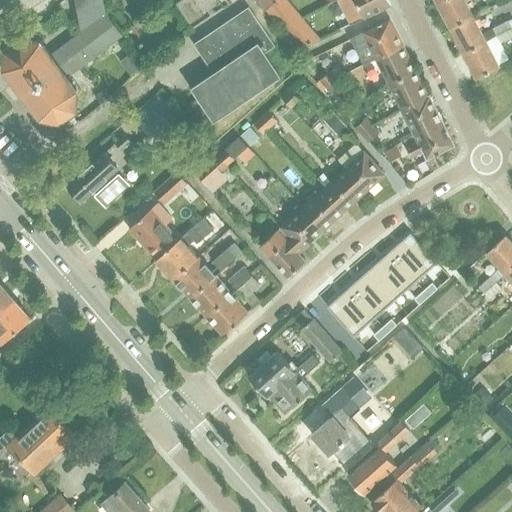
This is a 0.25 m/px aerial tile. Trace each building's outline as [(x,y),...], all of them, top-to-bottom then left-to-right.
[(189,24),(203,15),(192,0),(181,0),(176,4),(189,24)] [(337,0),(351,25),(364,18),(391,4),(388,0),(337,0)] [(463,0),(442,0),(436,4),(449,28),(472,16),(463,0)] [(214,121),(281,76),(265,52),(274,46),(248,6),(194,43),(213,72),(191,87),(214,121)] [(298,19),(292,12),(282,21),(288,28),(298,19)] [(106,13),(88,26),(60,47),(60,50),(52,56),(41,42),(43,39),(41,38),(39,41),(22,37),(21,34),(19,34),(20,38),(17,39),(8,46),(9,46),(6,48),(3,47),(2,49),(5,50),(4,69),(1,69),(1,72),(5,70),(16,84),(13,87),(14,89),(17,87),(28,101),(25,103),(26,105),(29,103),(40,117),(38,120),(40,121),(42,118),(59,122),(60,126),(62,125),(61,122),(64,120),(70,125),(76,120),(73,113),(76,111),(79,112),(79,111),(77,109),(77,91),(80,90),(80,88),(77,89),(66,75),(74,69),(77,70),(123,35),(106,13)] [(472,16),(449,28),(462,53),(485,40),(496,34),(493,27),(481,33),(472,16)] [(295,35),(305,27),(298,19),(288,28),(295,35)] [(496,34),(511,26),(507,19),(493,27),(496,34)] [(364,66),(376,60),(404,46),(391,20),(363,34),(363,35),(351,41),(364,66)] [(511,29),(511,26),(496,34),(500,41),(511,34),(511,29)] [(499,65),(485,40),(462,53),(476,78),(499,65)] [(404,46),(376,60),(389,85),(417,70),(404,46)] [(133,56),(123,65),(131,75),(142,66),(133,56)] [(429,94),(417,70),(389,85),(402,109),(428,95),(429,94)] [(335,80),(328,73),(321,80),(328,87),(335,80)] [(328,87),(332,92),(340,86),(335,80),(328,87)] [(292,107),(299,101),(290,91),(283,97),(292,107)] [(428,95),(402,109),(415,135),(443,121),(429,94),(428,95)] [(277,119),(269,110),(261,117),(270,126),(277,119)] [(333,110),(324,118),(338,133),(347,125),(336,113),(333,110)] [(270,126),(261,117),(255,123),(263,132),(270,126)] [(363,133),(372,124),(366,117),(356,126),(363,133)] [(443,121),(415,135),(419,142),(408,148),(412,157),(422,152),(426,161),(456,146),(443,121)] [(369,140),(379,131),(372,124),(363,133),(369,140)] [(249,146),(259,137),(250,127),(240,136),(249,146)] [(121,149),(131,141),(125,134),(115,142),(121,149)] [(226,149),(218,156),(227,166),(235,159),(238,156),(248,147),(239,137),(226,149)] [(397,144),(385,151),(390,160),(402,154),(397,144)] [(129,184),(120,174),(118,175),(116,174),(121,170),(104,152),(69,184),(82,199),(93,189),(97,193),(96,195),(106,204),(129,184)] [(347,167),(368,189),(384,174),(364,152),(347,167)] [(227,166),(218,156),(212,162),(221,172),(227,166)] [(212,162),(198,176),(207,185),(221,172),(212,162)] [(368,189),(347,167),(326,186),(347,209),(368,189)] [(164,203),(187,183),(176,171),(153,191),(164,203)] [(347,209),(326,186),(305,206),(325,228),(347,209)] [(158,259),(180,239),(166,224),(172,219),(158,203),(130,228),(158,259)] [(325,228),(305,206),(282,227),(283,227),(291,235),(292,234),(304,248),(325,228)] [(203,218),(180,239),(158,259),(175,278),(199,256),(189,244),(194,239),(197,243),(213,229),(203,218)] [(283,227),(264,245),(271,253),(291,275),(306,260),(299,252),(304,248),(292,234),(291,235),(283,227)] [(411,232),(390,251),(416,281),(437,263),(411,232)] [(487,253),(505,274),(511,267),(511,241),(507,235),(487,253)] [(199,256),(175,278),(191,296),(216,275),(237,257),(228,247),(213,260),(218,265),(212,270),(199,256)] [(390,251),(369,269),(396,299),(416,281),(390,251)] [(216,275),(191,296),(207,314),(253,274),(245,266),(230,280),(235,285),(229,290),(216,275)] [(369,269),(348,287),(375,318),(396,299),(369,269)] [(261,284),(253,274),(207,314),(224,333),(248,311),(235,296),(241,292),(246,297),(261,284)] [(496,283),(491,277),(480,288),(485,293),(496,283)] [(0,312),(16,299),(0,282),(0,312)] [(432,282),(423,290),(429,296),(438,288),(432,282)] [(496,283),(485,293),(490,298),(501,288),(496,283)] [(348,287),(327,306),(354,336),(375,318),(348,287)] [(423,290),(414,298),(420,304),(429,296),(423,290)] [(0,337),(4,342),(32,317),(16,299),(0,312),(0,337)] [(314,318),(302,329),(317,345),(329,335),(314,318)] [(391,318),(383,326),(388,332),(397,324),(391,318)] [(383,326),(374,334),(379,340),(388,332),(383,326)] [(329,335),(317,345),(332,361),(343,351),(329,335)] [(250,376),(268,395),(273,390),(295,370),(278,351),(250,376)] [(273,390),(290,409),(313,389),(302,377),(319,362),(312,355),(295,370),(273,390)] [(332,416),(313,434),(331,454),(333,451),(345,464),(372,440),(351,417),(361,409),(343,388),(323,406),(332,416)] [(485,391),(479,397),(486,406),(493,400),(485,391)] [(466,407),(458,399),(443,413),(450,421),(466,407)] [(424,404),(406,420),(414,428),(431,412),(424,404)] [(35,474),(76,435),(50,407),(17,439),(9,431),(0,439),(0,457),(10,448),(35,474)] [(386,452),(411,430),(403,421),(378,443),(381,447),(349,475),(365,493),(397,465),(386,452)] [(428,443),(412,458),(394,474),(398,479),(373,501),(382,511),(413,511),(421,505),(401,482),(436,451),(428,443)] [(109,485),(101,492),(106,497),(102,501),(111,511),(118,511),(121,509),(123,511),(147,511),(150,510),(126,482),(125,481),(114,491),(109,485)] [(61,494),(40,511),(76,511),(77,511),(61,494)]
